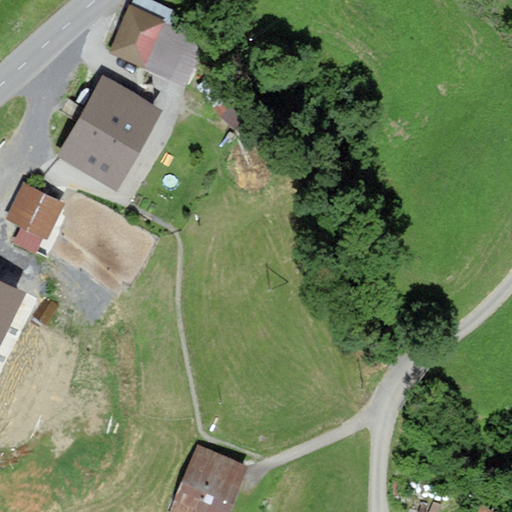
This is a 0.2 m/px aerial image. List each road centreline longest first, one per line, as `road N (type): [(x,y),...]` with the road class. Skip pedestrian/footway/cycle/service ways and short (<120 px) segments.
road 1 (unclassified): [(377,511),(381,435),(398,387),(511,282)]
road 2 (tertiary): [(0,86),(99,0)]
